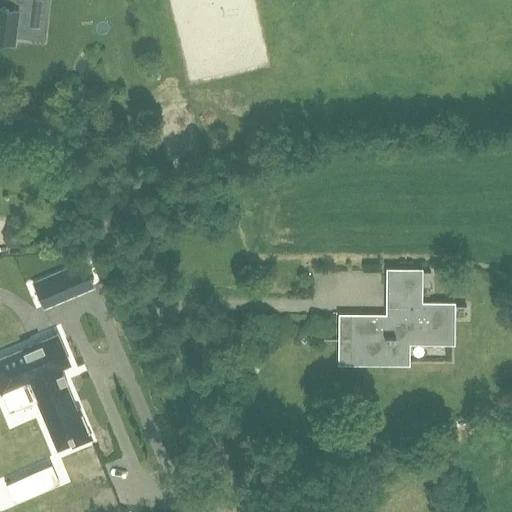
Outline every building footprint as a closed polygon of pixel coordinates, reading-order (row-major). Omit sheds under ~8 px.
[(8,0),(7,9),(0,7),(0,44),(4,45),(4,41),(16,43),(18,28),(24,29),(26,11),(46,14),(47,0),(8,0)] [(115,0),(93,0),(96,9),(116,3),(115,0)] [(452,341),(453,305),(419,305),(419,271),(386,271),(386,314),(339,313),(338,340),(356,340),(356,361),(407,362),(407,340),(452,341)] [(61,299),(52,276),(33,284),(43,306),(61,299)] [(91,438),(79,410),(76,411),(64,383),(67,382),(67,381),(63,382),(60,375),(64,374),(63,373),(60,374),(58,369),(69,365),(57,335),(0,358),(0,389),(1,393),(10,412),(38,401),(58,449),(71,443),(72,446),(91,438)] [(59,483),(56,476),(47,480),(50,487),(59,483)]
